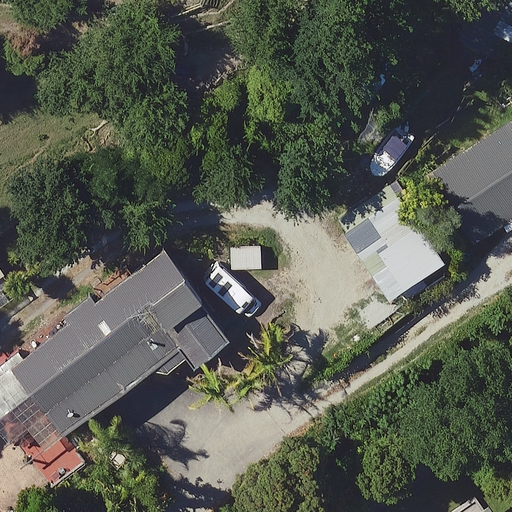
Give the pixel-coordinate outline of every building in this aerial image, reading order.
[(511,0),(476,0),(468,18),(511,38),(511,0)] [(511,216),(511,117),(430,175),(476,242),(511,216)] [(166,247),(0,370),(0,404),(34,450),(182,341),(194,357),(228,331),(166,247)] [(0,296),(16,285),(0,262),(0,296)] [(0,344),(22,328),(7,309),(0,314),(0,344)]
